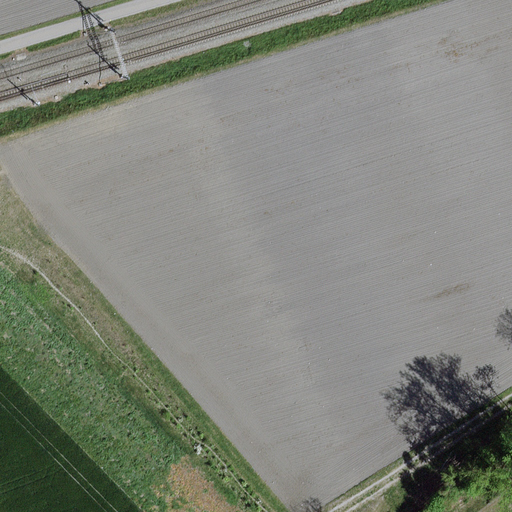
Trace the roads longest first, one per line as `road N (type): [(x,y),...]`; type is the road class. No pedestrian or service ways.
road 1 (track): [(328,511),(511,394)]
road 2 (track): [(154,0),(0,48)]
